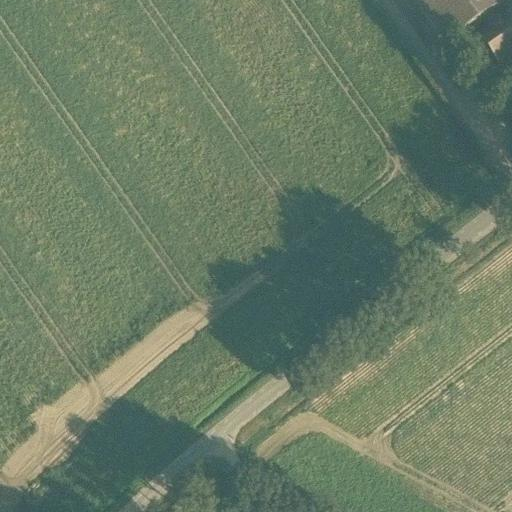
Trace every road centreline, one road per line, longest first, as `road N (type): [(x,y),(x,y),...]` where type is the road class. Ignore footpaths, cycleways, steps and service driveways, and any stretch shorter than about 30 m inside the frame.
road 1 (unclassified): [(135,511),(198,450),(511,201)]
road 2 (track): [(313,511),(198,450)]
